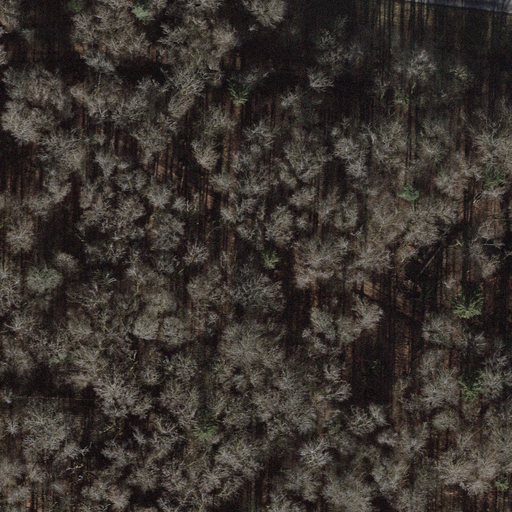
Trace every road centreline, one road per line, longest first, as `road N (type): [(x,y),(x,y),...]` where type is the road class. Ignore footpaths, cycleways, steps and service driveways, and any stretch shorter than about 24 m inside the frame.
road 1 (track): [(0,82),(511,362)]
road 2 (track): [(511,93),(102,54),(0,61)]
